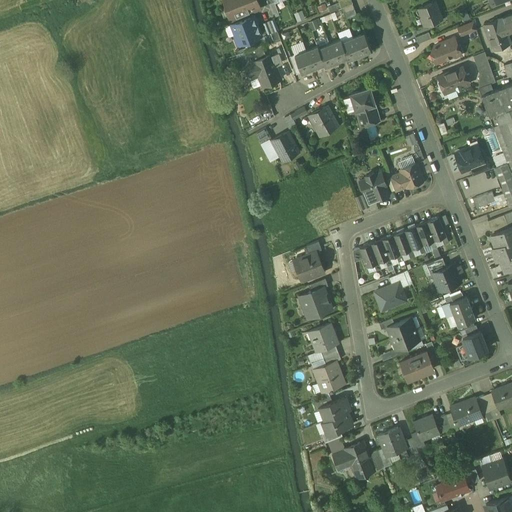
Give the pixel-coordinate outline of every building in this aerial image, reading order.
[(224,0),(226,4),(225,5),(231,19),(232,19),(251,11),(261,7),(258,0),(224,0)] [(435,2),(419,8),(423,18),(424,17),(427,25),(442,19),(435,2)] [(353,3),(342,7),(344,12),(355,8),(353,3)] [(355,8),(344,12),(346,18),(357,14),(355,8)] [(295,12),(297,20),(305,17),(302,9),(295,12)] [(251,11),(232,19),(233,23),(252,15),(251,11)] [(511,12),(484,24),(493,50),(511,43),(507,31),(511,29),(511,12)] [(233,23),(231,23),(235,34),(240,32),(244,42),(262,35),(257,22),(256,23),(253,15),(252,15),(233,23)] [(320,25),(316,18),(310,21),(313,28),(320,25)] [(474,21),(459,27),(462,35),(477,28),(474,21)] [(277,30),(271,32),(275,42),(281,40),(277,30)] [(429,31),(416,37),(418,43),(432,38),(429,31)] [(365,32),(353,37),(360,54),(371,50),(365,32)] [(342,41),(348,56),(349,59),(360,54),(353,37),(342,41)] [(455,37),(435,45),(433,49),(435,56),(443,59),(461,52),(455,37)] [(341,38),(330,43),(337,61),(348,56),(342,41),(341,38)] [(319,47),(325,63),(324,63),(325,65),(337,61),(330,43),(319,47)] [(262,44),(245,51),(247,57),(264,50),(262,44)] [(318,45),(306,49),(313,67),(324,63),(325,63),(319,47),(318,45)] [(306,49),(295,54),(302,72),(313,67),(306,49)] [(247,57),(243,58),(246,64),(266,56),(264,50),(247,57)] [(496,81),(485,51),(474,55),(480,72),(479,87),(491,82),(491,83),(496,81)] [(246,64),(245,64),(251,78),(252,77),(251,75),(258,73),(263,85),(281,78),(272,54),(266,56),(246,64)] [(295,54),(290,56),(296,74),(302,72),(295,54)] [(462,66),(438,76),(439,78),(438,81),(439,84),(442,85),(445,92),(456,88),(458,89),(461,88),(462,86),(470,83),(466,73),(465,73),(462,66)] [(491,82),(479,87),(482,94),(494,90),(491,83),(491,82)] [(511,82),(494,90),(482,94),(490,116),(496,114),(495,114),(511,107),(511,82)] [(371,87),(351,93),(361,126),(380,120),(371,87)] [(328,105),(309,115),(320,135),(339,125),(328,105)] [(305,106),(295,111),(298,117),(308,111),(305,106)] [(511,107),(495,114),(496,114),(498,120),(511,156),(511,107)] [(511,172),(511,156),(498,120),(492,122),(493,125),(494,125),(508,162),(511,172)] [(266,127),(256,132),(261,142),(271,137),(266,127)] [(288,131),(272,139),(283,160),(299,151),(288,131)] [(409,145),(417,142),(412,131),(404,135),(409,145)] [(477,144),(470,147),(468,146),(464,147),(463,149),(456,152),(463,170),(471,167),(484,162),(484,161),(477,144)] [(484,162),(471,167),(474,174),(491,168),(488,160),(484,161),(484,162)] [(511,173),(511,172),(508,162),(494,168),(504,192),(507,200),(509,206),(511,204),(511,173)] [(415,163),(401,168),(403,172),(397,174),(402,187),(408,185),(409,187),(415,184),(418,185),(421,184),(423,182),(415,163)] [(381,172),(375,174),(374,171),(366,175),(367,177),(360,180),(365,193),(374,189),(375,193),(374,193),(376,200),(389,194),(386,185),(381,172)] [(397,174),(390,177),(395,190),(402,187),(397,174)] [(492,190),(473,198),(477,207),(496,199),(494,196),(492,190)] [(504,192),(494,196),(496,199),(497,203),(507,200),(504,192)] [(504,214),(488,220),(491,227),(506,220),(504,214)] [(439,216),(427,220),(435,240),(442,237),(444,244),(449,242),(439,216)] [(435,240),(427,220),(416,225),(424,244),(430,241),(433,248),(438,247),(435,240)] [(506,220),(491,227),(493,233),(509,227),(506,220)] [(424,244),(416,225),(405,229),(412,248),(419,246),(422,253),(426,251),(424,244)] [(493,233),(491,233),(496,245),(496,246),(511,239),(511,225),(509,227),(493,233)] [(412,248),(405,229),(394,234),(401,253),(408,250),(410,257),(415,255),(412,248)] [(394,234),(383,238),(390,257),(396,255),(399,262),(404,260),(401,253),(394,234)] [(390,257),(383,238),(371,242),(379,261),(385,259),(388,266),(393,264),(390,257)] [(511,239),(496,246),(496,245),(492,247),(497,259),(501,258),(500,257),(511,252),(511,239)] [(319,240),(306,245),(308,251),(321,246),(319,240)] [(379,261),(371,242),(360,247),(364,258),(369,272),(376,270),(381,268),(379,261)] [(364,258),(360,247),(353,249),(355,261),(364,258)] [(317,250),(293,259),(302,280),(325,271),(317,250)] [(511,252),(500,257),(501,258),(505,270),(507,269),(511,267),(511,252)] [(443,256),(426,263),(430,273),(432,273),(432,272),(447,266),(443,256)] [(447,266),(432,272),(432,273),(439,290),(461,281),(454,263),(447,266)] [(404,271),(389,277),(392,285),(399,282),(401,287),(409,284),(404,271)] [(325,277),(309,284),(311,290),(323,286),(324,286),(328,285),(325,277)] [(392,285),(375,291),(381,306),(386,304),(388,307),(406,300),(401,287),(399,282),(392,285)] [(324,286),(323,286),(311,290),(300,295),(309,317),(332,308),(324,286)] [(462,291),(451,295),(453,301),(464,296),(462,291)] [(453,301),(450,302),(454,313),(471,306),(467,295),(464,296),(453,301)] [(447,303),(443,304),(448,315),(454,313),(450,302),(447,303)] [(471,306),(454,313),(459,324),(461,323),(473,319),(475,318),(471,306)] [(393,317),(379,323),(382,328),(387,326),(395,323),(393,317)] [(395,323),(387,326),(392,337),(416,328),(411,317),(395,323)] [(473,319),(461,323),(463,329),(465,328),(475,324),(473,319)] [(330,321),(303,332),(303,333),(314,329),(317,335),(312,337),(317,350),(321,349),(336,343),(338,342),(330,321)] [(475,324),(465,328),(468,335),(479,331),(476,324),(475,324)] [(416,328),(392,337),(396,348),(396,349),(403,346),(420,339),(416,328)] [(468,335),(463,337),(470,355),(487,348),(483,336),(480,337),(478,332),(481,332),(480,331),(479,331),(468,335)] [(336,343),(321,349),(324,357),(339,351),(336,343)] [(403,346),(396,349),(396,348),(390,350),(393,356),(406,351),(403,346)] [(419,352),(408,357),(408,358),(401,361),(408,379),(418,375),(418,376),(425,373),(424,372),(434,368),(427,350),(420,353),(419,352)] [(339,351),(324,357),(326,363),(336,359),(336,360),(341,358),(339,351)] [(326,363),(314,368),(323,391),(345,382),(336,360),(336,359),(326,363)] [(511,382),(492,390),(498,407),(499,408),(511,402),(511,382)] [(492,391),(485,394),(491,410),(498,407),(492,391)] [(330,394),(313,401),(317,410),(320,409),(322,408),(321,405),(333,400),(330,394)] [(485,394),(476,398),(482,413),(491,410),(485,394)] [(333,400),(321,405),(322,408),(320,409),(324,420),(347,410),(350,409),(345,396),(333,400)] [(476,397),(460,403),(460,402),(450,406),(455,418),(454,418),(454,420),(455,419),(457,424),(482,415),(483,419),(484,419),(482,413),(476,398),(476,397)] [(324,420),(321,421),(325,431),(328,430),(329,433),(340,429),(352,424),(347,410),(324,420)] [(433,414),(422,418),(415,421),(414,420),(413,420),(417,430),(421,440),(422,439),(422,438),(423,438),(433,434),(432,433),(439,430),(440,430),(435,418),(433,412),(432,413),(433,414)] [(447,413),(435,418),(440,430),(439,430),(441,435),(454,430),(447,413)] [(373,430),(391,424),(389,418),(371,424),(373,430)] [(398,426),(379,433),(384,446),(387,454),(389,454),(406,447),(403,440),(398,426)] [(340,429),(329,433),(328,430),(325,431),(322,432),(325,441),(343,434),(343,435),(340,429)] [(421,440),(417,430),(411,432),(413,436),(418,449),(426,445),(423,438),(422,439),(421,440)] [(413,436),(403,440),(406,447),(408,454),(409,454),(408,452),(418,449),(413,436)] [(363,440),(345,447),(346,449),(334,454),(338,467),(351,462),(357,476),(375,469),(363,440)] [(389,454),(387,454),(384,446),(379,448),(385,465),(392,463),(389,454)] [(385,465),(379,448),(371,451),(378,468),(385,465)] [(511,479),(503,458),(493,462),(500,483),(511,479)] [(470,470),(467,461),(457,465),(459,471),(463,470),(466,480),(473,477),(470,470)] [(493,462),(482,465),(490,487),(500,483),(493,462)] [(480,479),(476,467),(470,470),(473,477),(474,481),(480,479)] [(459,471),(442,478),(444,482),(437,484),(442,497),(457,492),(458,493),(465,490),(464,489),(469,488),(466,480),(463,470),(459,471)] [(511,507),(508,495),(486,503),(489,509),(487,511),(506,511),(511,510),(511,507)] [(411,504),(414,511),(424,508),(421,500),(411,504)] [(447,502),(430,508),(431,511),(442,511),(449,510),(447,502)]
